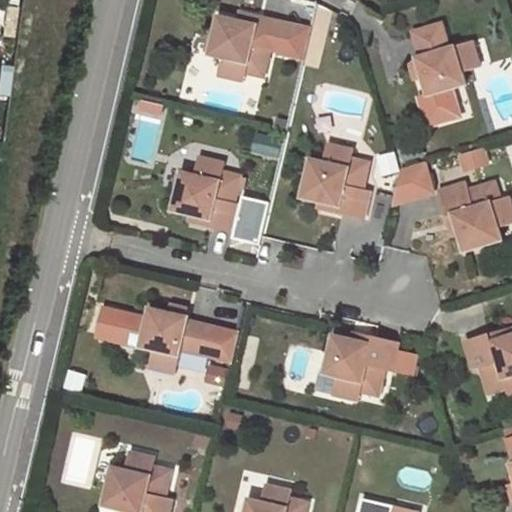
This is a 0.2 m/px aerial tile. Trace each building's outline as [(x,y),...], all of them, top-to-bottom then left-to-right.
[(240,11),(239,19),(254,22),(255,14),(240,11)] [(239,19),(220,14),(211,53),(224,56),(222,65),(248,71),(266,75),(272,49),(279,50),(286,21),(255,14),(254,22),(239,19)] [(313,28),(286,21),(279,50),(306,57),(313,28)] [(426,77),(431,95),(469,83),(465,71),(474,68),(466,42),(451,46),(444,22),(415,31),(423,55),(419,56),(420,59),(426,77)] [(474,40),(466,42),(474,68),(482,66),(474,40)] [(420,59),(413,61),(418,79),(426,77),(420,59)] [(248,71),(222,65),(220,73),(246,79),(248,71)] [(354,157),(356,149),(330,143),(328,151),(354,157)] [(488,149),(461,157),(466,174),(493,166),(488,149)] [(326,160),(313,157),(304,196),(323,200),(338,204),(336,211),(367,218),(373,189),(366,187),(372,161),(354,157),(328,151),(326,160)] [(225,171),(227,163),(200,156),(199,165),(225,171)] [(430,173),(427,161),(403,168),(395,204),(419,196),(420,176),(430,173)] [(196,173),(184,170),(175,210),(193,214),(208,218),(207,225),(237,232),(244,203),(236,201),(242,175),(225,171),(199,165),(196,173)] [(420,176),(419,196),(436,191),(430,173),(420,176)] [(462,232),(468,250),(506,238),(502,226),(511,223),(503,197),(497,180),(472,188),(470,181),(441,189),(450,219),(457,217),(462,232)] [(503,197),(511,223),(511,222),(511,197),(511,194),(503,197)] [(323,200),(321,208),(336,211),(338,204),(323,200)] [(193,214),(191,221),(207,225),(208,218),(193,214)] [(455,234),(462,232),(457,217),(450,219),(455,234)] [(188,315),(190,308),(172,304),(170,311),(188,315)] [(98,342),(138,347),(143,311),(103,307),(98,342)] [(215,325),(190,320),(191,316),(188,315),(170,311),(152,307),(143,345),(156,349),(154,357),(180,364),(183,348),(208,354),(215,325)] [(511,326),(497,330),(499,337),(511,333),(511,326)] [(372,334),(357,330),(355,338),(371,341),(372,334)] [(497,330),(468,339),(476,367),(484,366),(491,391),(509,386),(511,384),(511,333),(499,337),(497,330)] [(355,338),(337,333),(328,372),(341,375),(338,384),(365,390),(382,394),(388,368),(395,369),(402,341),(372,334),(371,341),(355,338)] [(180,364),(154,357),(152,366),(178,372),(180,364)] [(365,390),(338,384),(336,393),(363,399),(365,390)] [(158,457),(132,451),(130,460),(156,466),(158,457)] [(128,468),(116,465),(106,505),(125,509),(138,511),(171,511),(175,498),(168,496),(174,470),(156,466),(130,460),(128,468)] [(294,489),(268,483),(266,492),(292,498),(294,489)] [(264,501),(251,497),(247,511),(307,511),(310,502),(292,498),(266,492),(264,501)] [(394,511),(396,505),(396,504),(365,497),(361,511),(394,511)]
